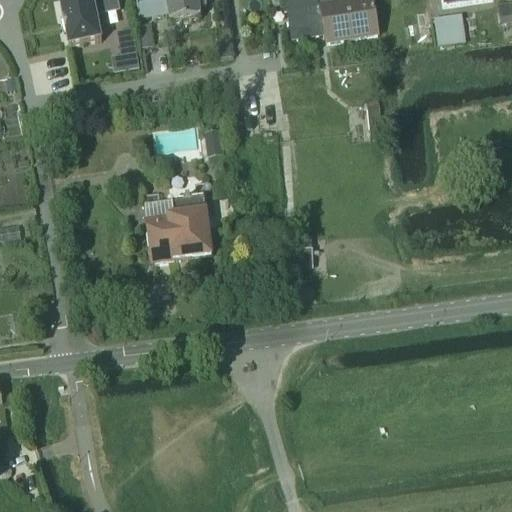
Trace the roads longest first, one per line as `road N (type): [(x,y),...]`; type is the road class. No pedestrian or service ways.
road 1 (tertiary): [(73,364),(511,305)]
road 2 (unclassified): [(73,364),(29,105)]
road 3 (residential): [(29,105),(233,75)]
